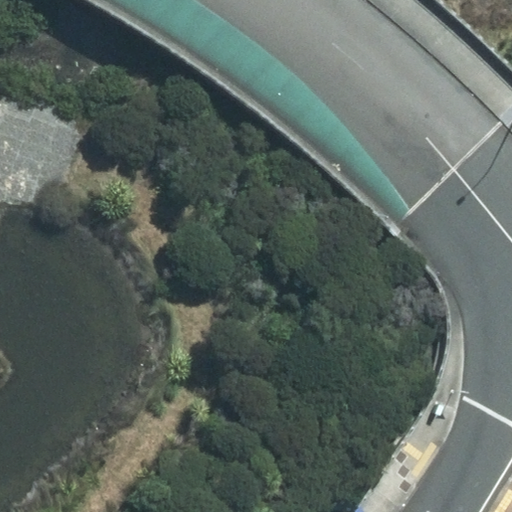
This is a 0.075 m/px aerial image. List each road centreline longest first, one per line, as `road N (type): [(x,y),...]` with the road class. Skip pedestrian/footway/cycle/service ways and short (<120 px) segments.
road 1 (unclassified): [(261,0),(322,42),(389,105),(511,245)]
road 2 (primary): [(438,511),(457,485),(511,340)]
